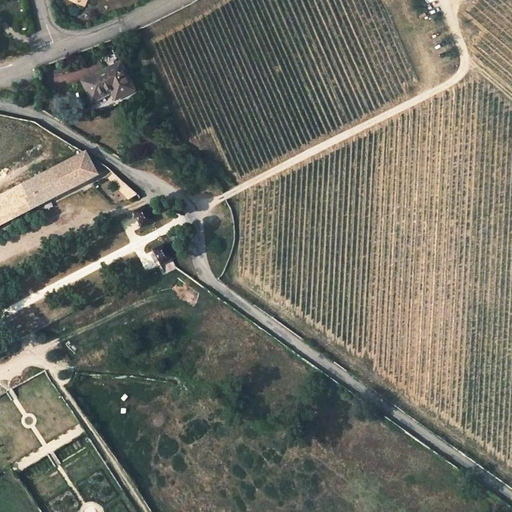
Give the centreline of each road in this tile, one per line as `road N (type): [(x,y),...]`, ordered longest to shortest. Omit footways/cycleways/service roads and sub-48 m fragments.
road 1 (residential): [(511,498),(211,284),(198,266),(182,204),(35,115),(0,106)]
road 2 (unknown): [(165,192),(0,261)]
road 3 (residential): [(56,51),(174,0)]
